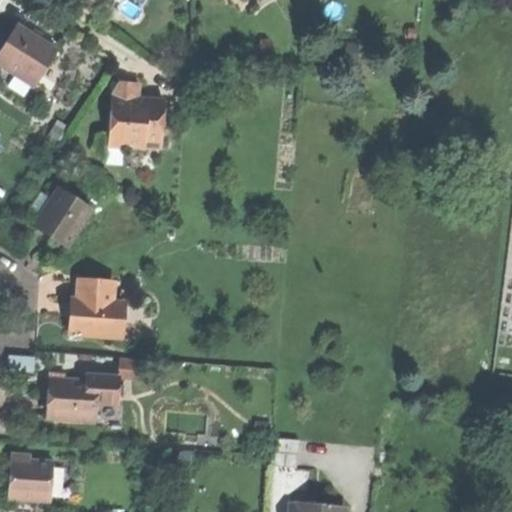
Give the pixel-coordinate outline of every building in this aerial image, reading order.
[(4,46),(0,52),(0,64),(35,86),(58,50),(17,25),(4,46)] [(113,93),(113,101),(138,101),(138,96),(140,96),(140,83),(133,83),(133,86),(125,86),(125,83),(119,83),(113,93)] [(138,101),(113,101),(112,144),(122,144),(122,148),(146,148),(146,146),(161,146),(161,124),(164,124),(165,97),(151,96),(140,96),(138,96),(138,101)] [(51,234),(69,245),(92,209),(59,188),(55,196),(41,218),(36,225),(51,234)] [(30,210),(41,218),(55,196),(43,189),(30,210)] [(71,334),(116,336),(116,318),(126,319),(127,300),(115,300),(116,281),(81,279),(80,298),(80,310),(72,310),(71,334)] [(86,355),(85,373),(116,374),(116,377),(126,377),(127,356),(86,355)] [(10,369),(35,369),(36,356),(10,356),(10,369)] [(143,357),(127,356),(126,377),(142,377),(143,357)] [(82,373),(82,380),(96,381),(96,403),(109,403),(115,403),(116,377),(116,374),(85,373),(82,373)] [(48,385),(52,386),(52,379),(64,380),(65,374),(49,374),(48,385)] [(64,380),(52,379),(52,386),(52,398),(51,419),(95,420),(96,403),(96,381),(82,380),(64,380)] [(109,420),(109,403),(96,403),(95,420),(109,420)] [(270,468),(298,469),(299,440),(271,439),(270,468)] [(9,476),(8,497),(51,498),(53,460),(10,459),(9,476)]
